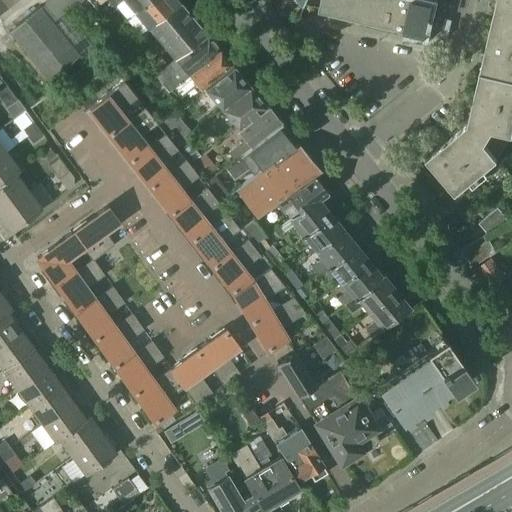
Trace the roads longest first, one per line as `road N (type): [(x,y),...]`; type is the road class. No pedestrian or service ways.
road 1 (residential): [(7,261),(122,178),(257,357)]
road 2 (residential): [(192,511),(7,261)]
road 3 (residential): [(511,345),(354,158)]
road 4 (residential): [(354,158),(222,0)]
road 5 (residential): [(354,158),(439,86),(464,0)]
road 6 (residential): [(511,422),(373,511)]
